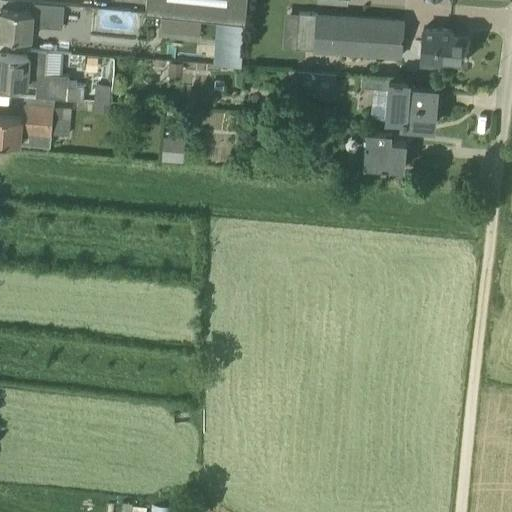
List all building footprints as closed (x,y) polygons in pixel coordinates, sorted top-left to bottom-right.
[(247,0),(146,0),(146,9),(217,17),(244,19),(245,19),(247,0)] [(0,36),(31,39),(32,25),(62,27),(64,4),(33,2),(32,12),(0,9),(0,12),(0,36)] [(346,15),(315,12),(297,11),(295,48),(315,49),(402,55),(405,20),(346,15)] [(200,32),(202,19),(162,15),(161,28),(200,32)] [(244,19),(217,17),(214,63),(240,65),(244,19)] [(438,29),(424,28),(423,28),(420,63),(436,65),(436,58),(467,61),(469,33),(452,32),(452,28),(438,27),(438,29)] [(40,84),(39,95),(84,99),(85,87),(75,86),(75,78),(67,77),(67,75),(45,73),(47,50),(29,48),(28,56),(0,53),(0,81),(27,84),(40,84)] [(184,74),(184,63),(169,62),(169,74),(184,74)] [(335,96),(336,73),(289,69),(287,92),(335,96)] [(436,89),(409,87),(410,78),(363,75),(362,85),(389,88),(387,118),(404,119),(404,123),(433,125),(436,89)] [(96,100),(108,101),(110,87),(98,85),(96,100)] [(111,101),(108,101),(96,100),(89,99),(89,108),(111,110),(111,101)] [(0,141),(20,143),(51,145),(52,133),(68,134),(69,116),(53,114),(53,106),(23,103),(22,117),(0,115),(0,141)] [(368,127),(365,165),(406,168),(406,167),(405,167),(407,140),(408,140),(408,139),(393,137),(393,129),(368,127)] [(163,136),(162,161),(183,162),(184,136),(163,136)] [(173,411),(174,435),(190,434),(189,411),(173,411)]
